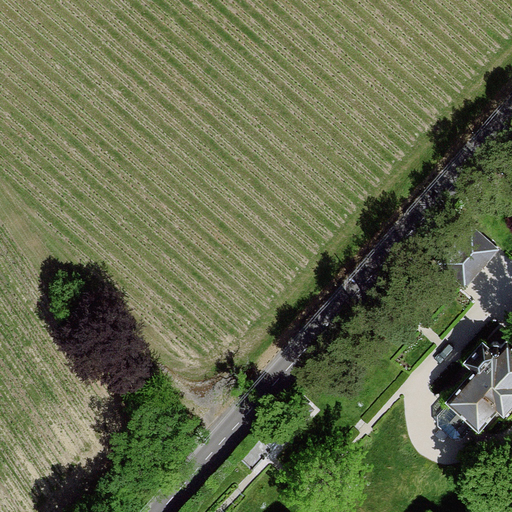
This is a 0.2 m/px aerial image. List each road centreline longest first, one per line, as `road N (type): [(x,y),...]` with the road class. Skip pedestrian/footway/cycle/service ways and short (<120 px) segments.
road 1 (tertiary): [(158,511),(511,117)]
road 2 (track): [(204,402),(511,62)]
